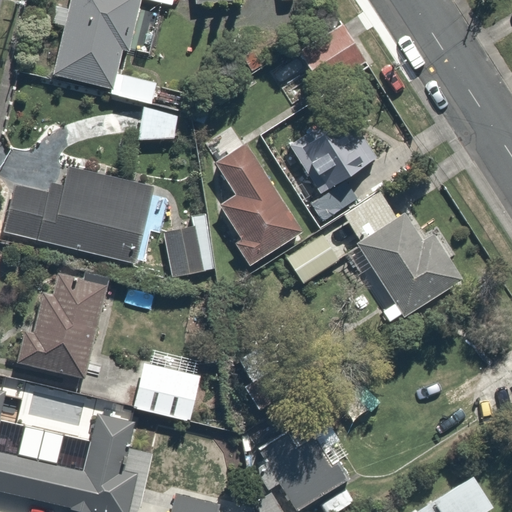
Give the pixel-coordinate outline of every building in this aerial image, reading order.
[(70,0),(54,74),(113,88),(111,97),(142,105),(152,107),(158,81),(120,72),(142,0),(147,0),(173,6),(174,0),(70,0)] [(142,105),(134,139),(175,136),(180,113),(152,107),(142,105)] [(316,131),(290,146),(318,195),(349,177),(384,157),(361,118),(321,141),(316,131)] [(304,228),(251,143),(240,125),(210,144),(240,191),(223,201),(246,238),(239,243),(250,262),(304,228)] [(13,186),(2,230),(139,264),(147,232),(155,234),(165,191),(69,168),(65,184),(49,180),(45,194),(13,186)] [(363,201),(349,177),(318,195),(310,200),(324,223),(363,201)] [(345,218),(363,245),(399,297),(380,310),(392,328),(468,276),(437,230),(414,246),(379,195),(345,218)] [(207,218),(162,228),(172,275),(217,266),(207,218)] [(342,258),(324,230),(285,256),(304,283),(342,258)] [(87,379),(111,285),(60,272),(54,297),(44,294),(35,331),(23,328),(15,361),(87,379)] [(203,375),(144,361),(133,407),(192,420),(203,375)] [(16,394),(0,390),(0,489),(102,511),(131,511),(141,469),(125,466),(135,420),(99,412),(86,469),(3,451),(16,394)] [(347,445),(324,410),(263,450),(270,460),(257,468),(271,489),(284,480),(303,509),(350,479),(334,454),(347,445)] [(482,511),(496,504),(477,474),(416,511),(482,511)] [(176,492),(170,511),(224,511),(226,506),(176,492)]
